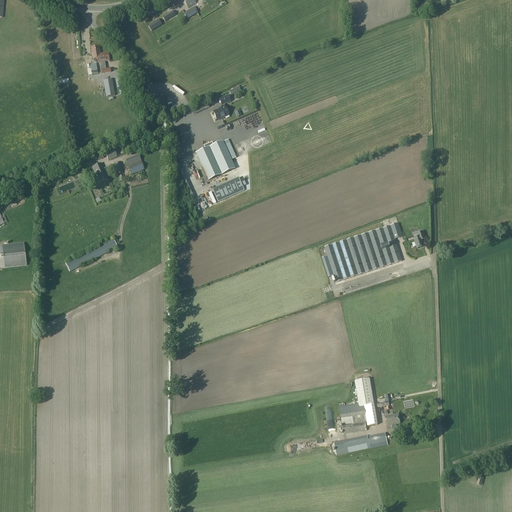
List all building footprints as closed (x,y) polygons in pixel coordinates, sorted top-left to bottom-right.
[(197,0),(182,0),(188,8),(196,3),(195,2),(197,0)] [(187,20),(198,13),(194,7),(183,14),(187,20)] [(157,13),(154,8),(147,12),(149,16),(157,13)] [(175,16),(172,11),(162,17),(165,22),(175,16)] [(152,31),(162,25),(158,20),(148,26),(152,31)] [(108,53),(100,55),(98,47),(91,48),(93,59),(97,59),(98,63),(100,63),(101,65),(100,65),(102,74),(111,73),(110,68),(106,69),(104,62),(109,61),(108,53)] [(106,98),(115,96),(112,80),(103,81),(106,98)] [(231,95),(241,91),(238,87),(229,92),(231,95)] [(217,121),(229,116),(227,113),(228,112),(227,109),(226,109),(224,105),(230,102),(230,101),(232,101),(231,98),(229,98),(228,96),(219,100),(221,106),(220,106),(221,108),(218,109),(219,109),(213,112),(217,121)] [(195,154),(208,182),(234,169),(230,160),(236,158),(229,143),(224,145),(222,142),(212,147),(210,143),(208,144),(208,145),(205,146),(203,147),(204,150),(195,154)] [(235,147),(238,159),(247,156),(246,153),(251,151),(250,148),(248,149),(246,144),(235,147)] [(114,149),(105,153),(108,161),(117,157),(114,149)] [(144,170),(141,162),(139,156),(126,161),(128,167),(131,175),(144,170)] [(123,174),(121,163),(119,162),(116,163),(114,165),(116,175),(123,174)] [(92,167),(95,175),(87,179),(89,183),(97,180),(98,181),(107,177),(101,163),(92,167)] [(59,175),(61,180),(71,176),(69,171),(59,175)] [(7,200),(10,206),(26,198),(23,192),(7,200)] [(403,237),(398,224),(324,248),(336,283),(402,261),(395,240),(403,237)] [(419,237),(413,239),(417,249),(424,247),(421,240),(425,239),(422,232),(417,233),(419,237)] [(69,273),(117,248),(113,240),(65,264),(69,273)] [(0,245),(0,268),(27,265),(24,243),(0,245)] [(355,381),(359,406),(374,403),(370,379),(355,381)] [(339,409),(341,420),(342,423),(344,434),(366,431),(365,420),(366,420),(367,427),(378,425),(374,405),(374,403),(359,406),(339,409)] [(386,427),(400,424),(398,414),(385,417),(386,427)] [(348,453),(388,445),(385,433),(367,437),(367,436),(343,441),(345,449),(347,449),(348,453)]
